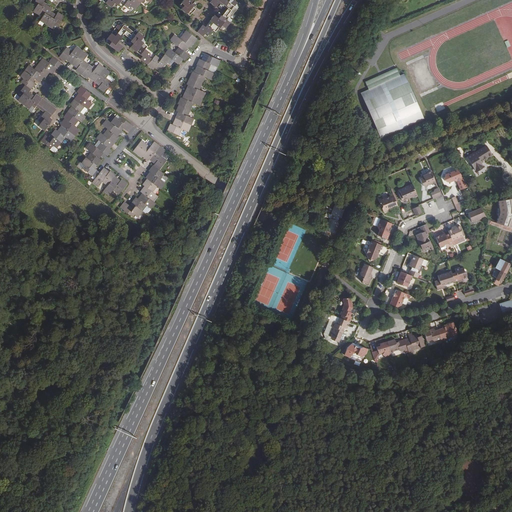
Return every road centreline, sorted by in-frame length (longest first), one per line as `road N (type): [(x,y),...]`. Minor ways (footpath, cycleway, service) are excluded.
road 1 (trunk): [(261,140),(92,511)]
road 2 (trunk): [(129,511),(157,423),(243,222)]
road 3 (residential): [(511,286),(414,316),(374,305),(401,230),(441,210)]
road 4 (trunk): [(243,222),(356,0)]
road 5 (trunk): [(243,222),(338,0)]
road 6 (residential): [(161,100),(204,48),(241,64),(271,0)]
road 7 (trunk): [(328,0),(261,140)]
road 8 (trunk): [(316,0),(261,140)]
